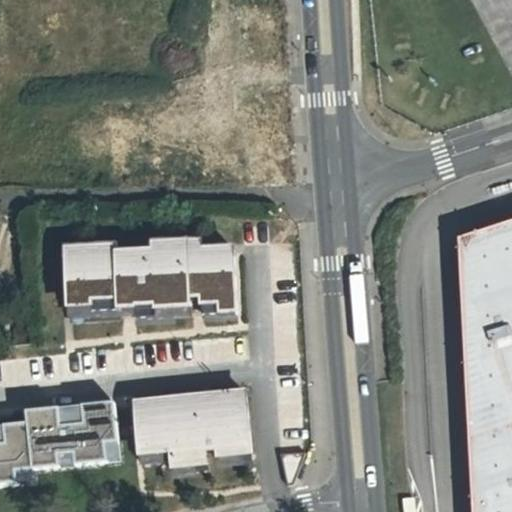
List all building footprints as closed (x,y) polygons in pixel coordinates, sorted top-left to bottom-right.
[(177,14),(177,52),(226,52),(226,31),(284,31),(283,0),(182,0),(183,14),(177,14)] [(291,184),(287,77),(229,80),(231,112),(246,111),(250,186),(291,184)] [(82,121),(81,159),(103,159),(103,186),(197,188),(198,141),(144,140),(144,123),(82,121)] [(511,511),(511,225),(461,242),(469,387),(491,454),(505,496),(475,506),(475,511),(511,511)] [(155,255),(133,257),(136,312),(136,321),(193,318),(192,301),(204,301),(205,316),(238,315),(235,253),(189,255),(189,246),(155,248),(155,255)] [(122,304),(120,257),(120,251),(69,253),(73,322),(122,319),(122,313),(121,304),(122,304)] [(122,313),(136,312),(133,257),(120,257),(122,304),(121,304),(122,313)] [(491,454),(469,387),(475,506),(505,496),(491,454)] [(247,397),(216,401),(219,432),(217,432),(218,443),(209,444),(209,440),(207,440),(204,409),(138,415),(143,459),(174,456),(175,463),(175,469),(209,465),(208,454),(221,452),(221,456),(253,453),(247,397)] [(219,432),(216,401),(203,402),(204,409),(207,440),(209,440),(209,444),(218,443),(217,432),(219,432)] [(138,409),(138,415),(204,409),(203,402),(138,409)] [(31,426),(36,473),(123,464),(117,405),(84,408),(85,412),(86,426),(63,429),(62,415),(61,411),(28,414),(30,426),(31,426)] [(0,487),(20,485),(19,475),(36,473),(31,426),(30,426),(5,428),(7,446),(0,446),(0,487)] [(254,466),(253,453),(221,456),(222,466),(246,467),(254,466)] [(294,486),(307,454),(281,455),(288,487),(294,486)] [(174,456),(143,459),(144,468),(175,463),(174,456)] [(210,472),(209,465),(175,469),(176,478),(201,473),(210,472)] [(405,501),(406,511),(417,511),(416,499),(405,501)]
